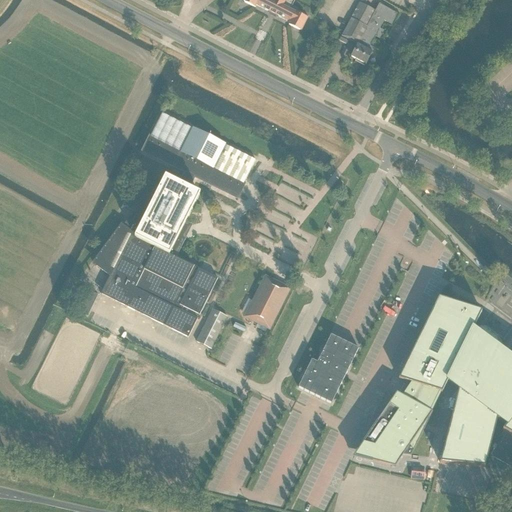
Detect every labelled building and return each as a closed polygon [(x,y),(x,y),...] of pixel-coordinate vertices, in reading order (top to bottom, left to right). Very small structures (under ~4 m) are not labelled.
[(285,20),(293,6),(292,6),(294,0),(243,0),(242,1),(255,8),(256,5),(285,20)] [(375,11),(368,7),(365,6),(367,0),(360,0),(359,3),(341,36),(357,45),(351,57),(365,65),(374,49),(370,47),(376,35),(380,37),(384,31),(380,29),(384,21),(392,25),(397,14),(379,4),(375,11)] [(293,6),(285,20),(290,23),(289,25),(301,31),(307,19),(308,17),(296,11),(298,9),(293,6)] [(144,201),(96,267),(109,277),(101,294),(188,338),(217,279),(176,258),(185,240),(177,236),(198,194),(189,189),(195,179),(237,200),(245,184),(244,183),(255,160),(225,145),(225,144),(192,128),(162,113),(150,136),(149,135),(141,152),(184,173),(179,184),(166,178),(151,207),(144,201)] [(268,327),(287,290),(266,279),(247,316),(268,327)] [(368,435),(353,458),(391,466),(392,460),(392,454),(411,456),(432,413),(431,412),(441,393),(446,381),(459,386),(439,463),(484,468),(497,420),(505,426),(502,431),(511,436),(511,356),(498,349),(499,348),(499,347),(499,345),(498,344),(498,343),(498,342),(497,340),(496,339),(496,338),(495,338),(495,337),(494,337),(493,336),(492,335),(491,335),(490,334),(489,334),(488,334),(487,334),(485,334),(484,334),(483,334),(482,335),(481,335),(480,335),(480,336),(479,336),(478,337),(473,329),(481,312),(438,298),(398,379),(411,383),(406,391),(402,397),(396,393),(368,435)] [(211,349),(227,317),(212,310),(196,342),(211,349)] [(358,349),(331,335),(317,363),(311,360),(298,388),(331,404),(358,349)]
